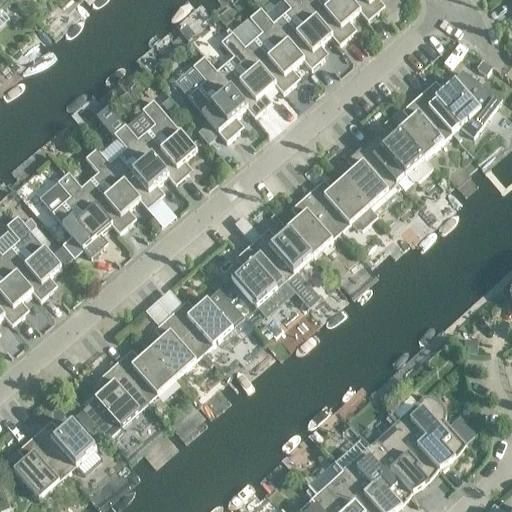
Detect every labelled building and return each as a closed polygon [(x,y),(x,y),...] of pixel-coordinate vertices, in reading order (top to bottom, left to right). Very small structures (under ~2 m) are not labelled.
[(279,0),(290,13),(273,27),(272,28),(304,64),(303,65),(311,74),(324,63),(316,54),(332,41),(332,40),(301,3),(298,0),(279,0)] [(304,0),(301,3),(332,40),(332,41),(339,50),(352,39),(345,30),(360,17),(360,16),(346,0),(304,0)] [(346,0),(360,16),(360,17),(368,26),(381,15),(373,5),(379,0),(346,0)] [(262,37),(245,51),(244,52),(276,89),(275,89),(283,98),(296,87),(288,78),(303,65),(304,64),(272,28),(273,27),(261,12),(249,22),(262,37)] [(233,61),(216,75),(216,76),(247,113),(255,122),(268,111),(260,102),(275,89),(276,89),(244,52),(245,51),(229,33),(226,35),(229,39),(221,46),(233,61)] [(232,126),(247,113),(216,76),(216,75),(204,61),(193,71),(205,85),(187,101),(226,147),(239,135),(232,126)] [(482,66),(477,72),(487,79),(491,73),(482,66)] [(439,99),(431,90),(419,100),(453,139),(461,131),(474,140),(500,105),(461,76),(455,84),(439,99)] [(453,139),(419,100),(406,111),(414,120),(399,134),(425,163),(453,139)] [(144,116),(127,131),(138,143),(137,144),(169,181),(168,181),(176,190),(189,179),(181,170),(197,156),(153,104),(142,114),(144,116)] [(117,142),(100,157),(109,167),(109,168),(140,205),(148,214),(160,203),(153,194),(168,181),(169,181),(137,144),(138,143),(127,131),(125,128),(124,129),(114,138),(117,142)] [(201,135),(199,137),(209,148),(217,142),(207,130),(201,135)] [(433,172),(425,163),(399,134),(383,148),(375,139),(363,150),(397,188),(408,178),(412,183),(420,184),(433,172)] [(400,192),(397,188),(363,150),(351,161),(359,170),(343,183),(369,212),(394,190),(397,194),(400,192)] [(81,191),(80,192),(112,229),(111,229),(119,239),(132,227),(124,218),(140,205),(109,168),(109,167),(100,157),(97,153),(85,162),(98,177),(81,191)] [(58,187),(40,203),(91,263),(104,252),(96,242),(111,229),(112,229),(80,192),(81,191),(65,173),(62,175),(66,179),(57,187),(58,187)] [(377,222),(369,212),(343,183),(328,197),(320,188),(307,199),(341,237),(352,228),(356,232),(364,233),(377,222)] [(341,237),(307,199),(295,210),(303,219),(287,233),(313,262),(341,237)] [(19,245),(2,259),(1,260),(33,297),(32,297),(40,306),(53,295),(45,286),(62,272),(41,247),(30,235),(24,228),(18,220),(6,230),(19,245)] [(25,228),(24,228),(30,235),(35,231),(36,229),(30,223),(25,228)] [(35,231),(30,235),(41,247),(45,243),(35,231)] [(313,262),(287,233),(272,246),(264,238),(252,248),(285,286),(313,262)] [(64,250),(64,251),(74,263),(82,256),(72,244),(64,250)] [(285,286),(252,248),(239,259),(247,268),(231,282),(257,312),(285,286)] [(56,258),(54,260),(64,271),(72,264),(63,252),(56,258)] [(0,315),(5,321),(4,321),(12,330),(25,319),(17,310),(32,297),(33,297),(1,260),(2,259),(0,256),(0,315)] [(225,288),(207,304),(191,318),(183,309),(171,320),(204,358),(245,322),(230,305),(236,300),(225,288)] [(204,358),(171,320),(158,331),(166,340),(151,354),(177,383),(204,358)] [(477,347),(466,346),(464,356),(476,358),(477,347)] [(177,383),(151,354),(135,367),(127,358),(115,369),(149,407),(177,383)] [(149,407),(115,369),(103,380),(111,389),(83,414),(108,443),(149,407)] [(422,402),(400,423),(394,416),(390,419),(440,474),(444,472),(448,469),(451,467),(456,463),(451,457),(463,447),(466,450),(467,449),(445,425),(445,423),(445,421),(446,419),(445,417),(445,415),(445,413),(444,411),(443,409),(442,408),(441,406),(439,405),(438,404),(436,402),(434,402),(432,401),(430,400),(428,400),(426,400),(422,401),(421,401),(422,402)] [(440,474),(390,419),(386,423),(392,430),(369,450),(413,498),(418,496),(421,494),(425,491),(427,488),(429,487),(424,481),(436,471),(439,474),(440,474)] [(461,419),(452,427),(451,427),(466,444),(476,435),(461,419)] [(46,430),(34,441),(68,479),(96,454),(71,425),(54,439),(46,430)] [(68,479),(34,441),(22,452),(30,461),(14,475),(40,504),(68,479)] [(359,447),(366,454),(343,475),(376,511),(401,511),(403,511),(398,506),(409,495),(413,499),(413,498),(369,450),(369,451),(363,444),(359,447)] [(333,471),(339,478),(316,499),(328,511),(376,511),(343,475),(342,475),(336,468),(333,471)] [(306,495),(312,502),(301,511),(328,511),(316,499),(309,492),(306,495)]
